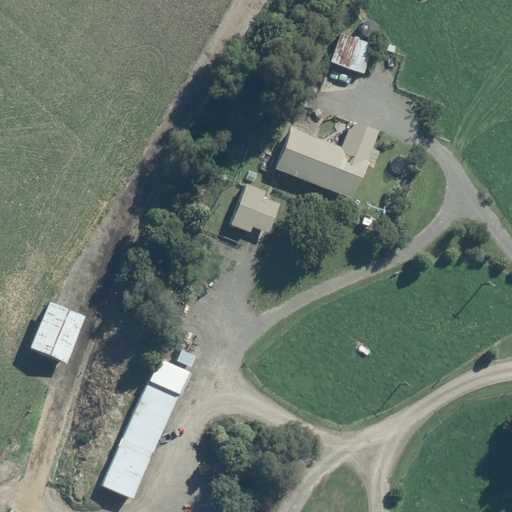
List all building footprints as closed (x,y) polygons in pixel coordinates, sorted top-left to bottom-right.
[(371,45),(336,35),(327,64),(362,74),(371,45)] [(272,170),(274,171),(351,200),(364,167),(373,171),(379,153),(371,149),(377,135),(347,124),(338,149),(290,130),(279,158),(264,152),(257,171),(270,176),(272,170)] [(264,193),(243,185),(227,225),(248,234),(250,228),(266,234),(278,205),(262,199),(264,193)] [(83,317),(46,302),(26,348),(63,364),(83,317)] [(155,361),(147,381),(124,371),(114,395),(136,404),(103,488),(132,500),(173,397),(176,398),(186,373),(155,361)]
